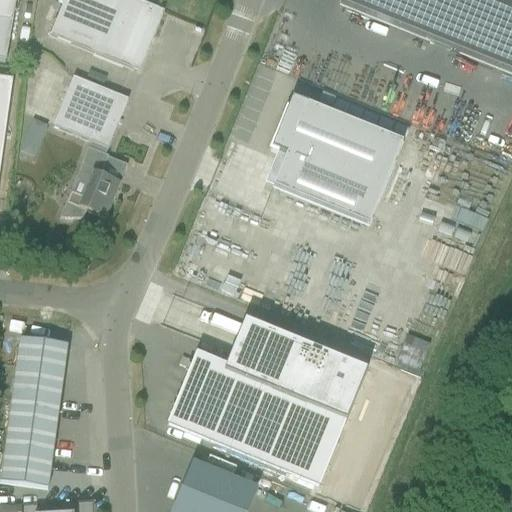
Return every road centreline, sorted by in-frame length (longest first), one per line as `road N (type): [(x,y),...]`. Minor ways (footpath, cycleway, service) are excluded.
road 1 (unclassified): [(119,317),(251,0)]
road 2 (unclassified): [(123,511),(112,346),(119,317)]
road 3 (unclassified): [(0,296),(119,317)]
